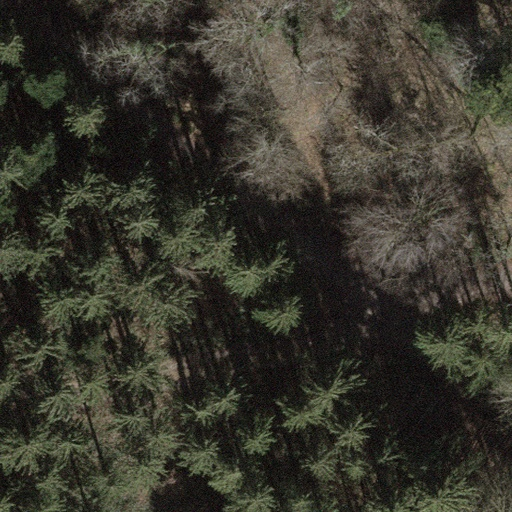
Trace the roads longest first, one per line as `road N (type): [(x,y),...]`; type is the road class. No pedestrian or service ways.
road 1 (track): [(511,412),(394,325),(26,0)]
road 2 (track): [(0,400),(394,325),(457,284),(511,272)]
